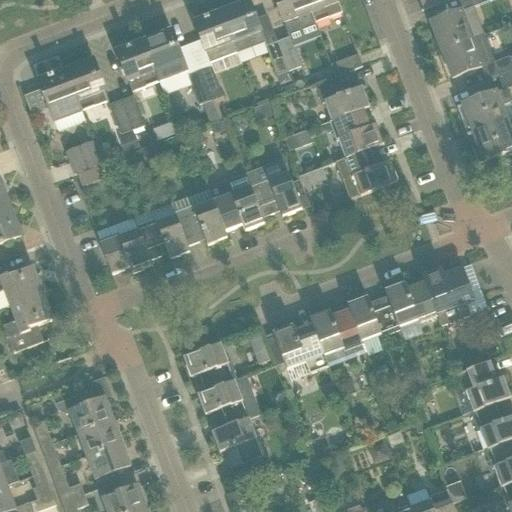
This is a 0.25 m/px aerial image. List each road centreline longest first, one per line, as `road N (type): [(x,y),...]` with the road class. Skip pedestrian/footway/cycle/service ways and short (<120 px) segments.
road 1 (residential): [(184,511),(130,360),(89,309),(0,91)]
road 2 (residential): [(511,283),(497,244),(448,175),(383,0)]
road 3 (residential): [(0,71),(13,47),(141,0)]
